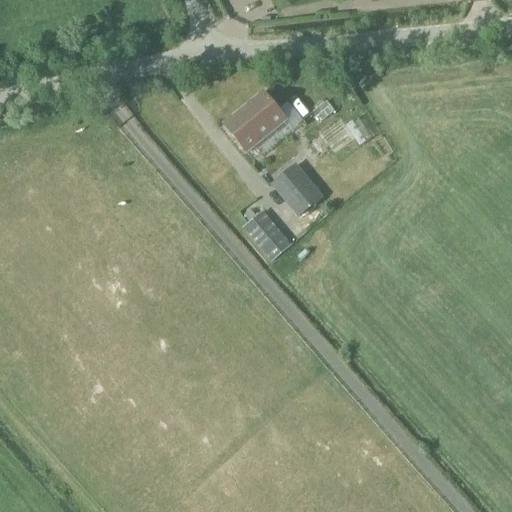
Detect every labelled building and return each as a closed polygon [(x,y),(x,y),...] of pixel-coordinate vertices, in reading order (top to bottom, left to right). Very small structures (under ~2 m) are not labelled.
[(334,80),(334,71),(322,71),(323,81),(334,80)] [(246,154),(286,121),(264,93),(223,126),(246,154)] [(372,140),(359,120),(346,128),(360,148),(372,140)] [(272,186),(298,218),(322,199),(295,167),(272,186)] [(272,263),(291,247),(263,214),(244,230),(272,263)]
